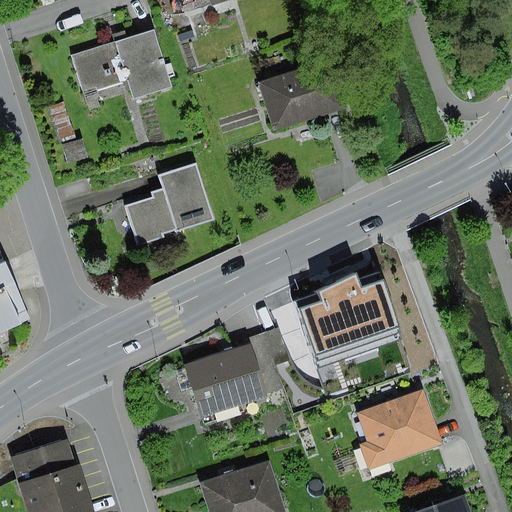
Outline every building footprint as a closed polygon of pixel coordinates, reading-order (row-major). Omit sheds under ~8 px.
[(161,28),(76,53),(87,90),(132,77),(139,98),(179,86),(161,28)] [(333,63),(266,83),(280,129),(347,109),(333,63)] [(87,139),(68,145),(73,160),(92,154),(87,139)] [(161,192),(127,205),(139,248),(216,221),(196,162),(156,174),(161,192)] [(3,259),(0,260),(0,336),(32,322),(20,297),(3,259)] [(385,277),(315,301),(328,340),(398,316),(385,277)] [(250,346),(187,371),(202,424),(270,402),(250,346)] [(423,394),(359,417),(376,473),(442,448),(423,394)] [(88,511),(66,442),(14,458),(30,511),(88,511)] [(286,511),(271,465),(201,488),(208,511),(286,511)] [(426,511),(468,511),(464,500),(426,511)]
